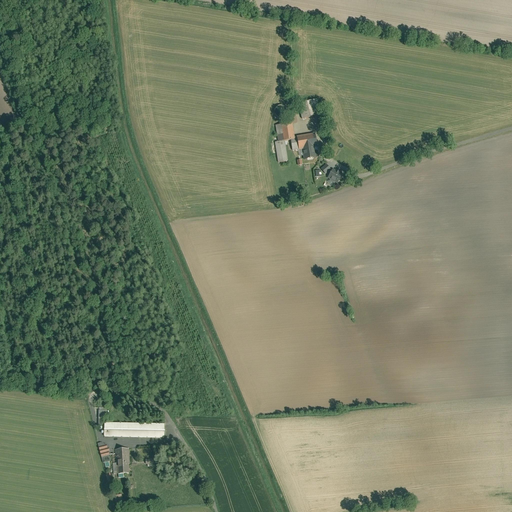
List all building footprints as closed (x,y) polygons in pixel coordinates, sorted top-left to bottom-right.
[(319,113),(315,99),(297,103),(300,118),(319,113)] [(284,109),(282,107),(281,106),(278,105),(276,106),(274,107),(273,109),(273,111),(273,113),(275,115),(277,116),(279,116),(281,116),(283,115),(284,113),(284,111),(284,109)] [(316,145),(313,133),(293,136),(290,119),(279,121),(279,124),(273,125),(276,141),(273,141),(276,161),(286,160),(283,142),(288,141),(290,150),(299,148),(302,161),(315,159),(313,146),(316,145)] [(329,168),(324,163),(319,167),(324,173),(324,172),(328,175),(326,177),(328,178),(327,180),(332,182),(333,181),(335,182),(341,171),(332,166),(331,169),(329,168)] [(106,405),(98,405),(97,423),(102,423),(102,433),(163,434),(164,419),(106,418),(106,405)] [(100,438),(96,439),(102,459),(103,458),(105,463),(109,462),(108,457),(109,457),(108,450),(107,447),(108,447),(107,443),(106,443),(106,440),(105,441),(100,438)] [(129,470),(127,444),(114,445),(116,470),(117,470),(118,473),(123,473),(122,470),(129,470)] [(122,497),(120,490),(112,492),(114,499),(122,497)]
